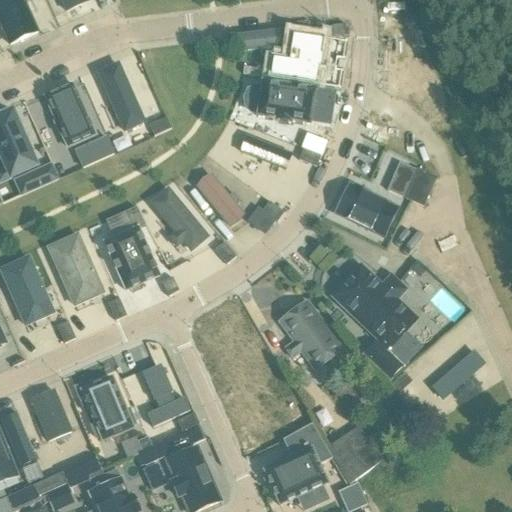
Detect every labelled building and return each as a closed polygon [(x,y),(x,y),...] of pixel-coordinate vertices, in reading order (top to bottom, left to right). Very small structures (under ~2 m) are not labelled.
[(22,0),(0,0),(0,22),(10,46),(37,34),(22,0)] [(60,0),(66,12),(89,2),(87,0),(60,0)] [(335,27),(336,39),(347,37),(346,26),(335,27)] [(314,88),(339,92),(343,71),(336,70),(338,60),(344,61),(347,41),(321,37),(321,41),(293,36),(289,62),(273,60),(271,78),(314,84),(314,88)] [(119,66),(99,75),(124,132),(144,123),(119,66)] [(310,124),(330,127),(335,94),(319,91),(319,94),(314,93),(263,85),(262,89),(256,88),(248,92),(244,100),(246,108),(252,114),(258,115),(258,119),(276,122),(276,123),(291,126),(291,125),(309,127),(310,124)] [(46,98),(68,149),(95,137),(73,86),(46,98)] [(0,183),(35,168),(12,115),(0,120),(0,183)] [(167,119),(150,127),(155,138),(172,131),(167,119)] [(302,151),(303,151),(321,158),(322,159),(328,144),(307,136),(302,151)] [(107,140),(76,153),(83,170),(115,156),(107,139),(107,140)] [(235,140),(229,155),(277,175),(283,159),(235,140)] [(303,151),(299,162),(317,169),(321,158),(303,151)] [(354,181),(402,202),(414,174),(366,154),(354,181)] [(20,198),(58,181),(52,166),(14,183),(20,198)] [(436,180),(418,172),(405,203),(423,210),(436,180)] [(210,174),(195,186),(231,228),(245,215),(210,174)] [(173,273),(203,260),(175,198),(146,210),(173,273)] [(262,213),(277,224),(284,214),(269,203),(262,213)] [(334,228),(378,262),(396,239),(352,205),(334,228)] [(115,238),(104,243),(126,292),(160,277),(139,230),(147,226),(138,208),(107,222),(115,238)] [(73,306),(104,292),(78,232),(47,246),(73,306)] [(227,267),(236,259),(224,244),(214,252),(227,267)] [(0,267),(0,268),(25,325),(55,312),(30,254),(0,267)] [(413,270),(421,277),(426,271),(418,264),(413,270)] [(350,312),(389,348),(415,321),(382,290),(384,287),(377,281),(375,283),(362,271),(336,298),(342,304),(340,306),(348,314),(350,312)] [(171,277),(159,283),(168,299),(179,293),(171,277)] [(116,323),(127,319),(119,301),(108,306),(116,323)] [(332,317),(322,324),(308,305),(281,324),(316,371),(342,352),(328,332),(338,325),(332,317)] [(0,319),(0,347),(10,343),(0,319)] [(68,324),(57,329),(65,346),(76,341),(68,324)] [(439,407),(485,370),(464,345),(443,362),(441,361),(429,371),(430,372),(418,381),(439,407)] [(365,364),(354,347),(345,353),(357,370),(365,364)] [(245,355),(226,363),(251,420),(270,411),(245,355)] [(153,422),(179,410),(180,409),(157,358),(130,370),(153,422)] [(399,396),(413,384),(405,374),(391,386),(399,396)] [(113,380),(83,392),(97,425),(92,427),(98,440),(132,426),(113,380)] [(68,413),(60,417),(48,390),(33,396),(56,452),(72,445),(64,427),(72,424),(68,413)] [(17,414),(2,420),(21,468),(36,461),(17,414)] [(183,435),(200,427),(195,416),(178,424),(183,435)] [(290,461),(264,472),(279,508),(327,487),(319,468),(332,463),(311,426),(282,442),(290,461)] [(384,462),(358,428),(329,449),(328,450),(334,459),(350,487),(384,462)] [(206,441),(201,429),(153,449),(153,450),(143,454),(140,455),(146,468),(206,441)] [(0,486),(20,479),(0,430),(0,486)] [(148,439),(138,443),(143,454),(153,450),(148,439)] [(186,511),(212,511),(223,508),(198,454),(166,468),(186,511)] [(89,482),(94,493),(90,495),(97,511),(139,511),(134,498),(130,500),(121,481),(104,488),(99,477),(104,475),(97,460),(96,460),(93,461),(89,463),(65,474),(64,475),(68,485),(68,486),(70,490),(89,482)] [(36,487),(41,498),(48,495),(68,486),(68,485),(64,475),(45,483),(36,487)] [(13,511),(19,511),(43,502),(41,498),(36,487),(8,499),(13,511)] [(342,494),(350,511),(356,511),(370,507),(360,487),(342,494)] [(0,511),(13,511),(8,499),(0,502),(0,511)]
